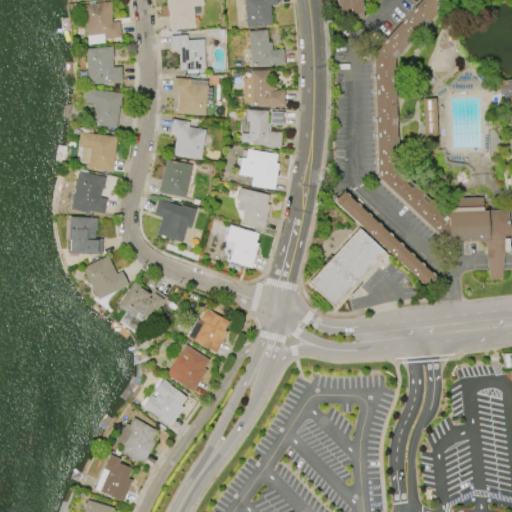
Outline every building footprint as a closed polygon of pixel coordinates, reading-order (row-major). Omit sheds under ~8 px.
[(165,0),(201,0),(202,4),(191,5),(194,26),(170,29),(167,6),(166,6),(165,0)] [(271,24),(246,27),(243,0),(275,0),(276,3),(269,4),(271,24)] [(360,0),(361,13),(336,15),(335,0),(360,0)] [(487,279),(500,279),(502,251),(507,251),(507,241),(509,241),(507,209),(481,211),(481,197),(447,198),(446,214),(397,173),(393,58),(447,0),(419,0),(372,50),(377,177),(447,242),(483,241),(487,279)] [(120,37),(86,40),(83,4),(110,2),(111,14),(110,14),(111,23),(119,22),(120,37)] [(250,66),(247,31),(266,29),(267,42),(270,41),(271,50),(282,48),(284,64),(266,66),(266,64),(250,66)] [(205,68),(179,70),(177,50),(170,51),(169,36),(186,35),(187,40),(202,39),(205,68)] [(121,81),(88,84),(85,49),(112,46),(113,58),(111,58),(112,67),(120,66),(121,81)] [(249,70),(268,70),(269,76),(271,76),(271,90),(283,90),(283,106),(266,106),(266,105),(250,105),(249,103),(242,103),(241,78),(250,77),(249,70)] [(204,115),(176,113),(177,93),(171,92),(172,77),(207,80),(204,115)] [(511,154),(511,78),(497,80),(500,107),(504,107),(510,155),(511,154)] [(85,89),(121,93),(119,106),(118,106),(115,128),(92,125),(94,104),(84,103),(85,89)] [(434,98),(422,99),(423,135),(436,134),(434,98)] [(245,110),(267,110),(266,123),(269,123),(269,111),(283,111),(282,125),(269,124),(269,131),(280,132),(280,147),(263,146),(263,145),(247,144),(247,143),(240,143),(241,133),(247,133),(248,122),(245,122),(245,110)] [(200,159),(172,155),(175,135),(169,134),(171,119),(188,122),(187,127),(204,130),(200,159)] [(79,132),(116,137),(111,172),(86,168),(89,147),(78,146),(79,132)] [(246,149),(276,154),(274,164),(276,164),(273,189),(249,185),(251,177),(234,174),(236,157),(245,159),(246,149)] [(166,160),(191,165),(184,198),(157,192),(163,166),(165,166),(166,160)] [(69,209),(77,172),(105,177),(102,189),(100,189),(99,197),(106,199),(103,214),(88,211),(88,213),(69,209)] [(239,188),(268,195),(266,204),(269,205),(263,229),(240,224),(243,211),(235,209),(238,200),(237,199),(239,188)] [(332,200),(341,190),(436,278),(429,285),(426,282),(423,285),(332,200)] [(157,200),(179,206),(180,204),(195,209),(189,229),(185,227),(181,242),(155,235),(160,216),(153,214),(157,200)] [(101,254),(68,253),(69,217),(96,217),(95,230),(94,230),(94,238),(101,239),(101,254)] [(229,225),(257,233),(255,243),(257,243),(250,268),(228,261),(233,242),(224,240),(229,225)] [(357,228),(384,254),(333,309),(305,283),(357,228)] [(96,299),(81,268),(106,255),(115,274),(120,271),(127,284),(96,299)] [(117,306),(132,282),(149,293),(152,289),(165,297),(146,325),(117,306)] [(202,308),(187,337),(215,353),(226,332),(223,330),(228,321),(202,308)] [(184,344),(164,374),(191,392),(205,370),(203,368),(208,360),(184,344)] [(142,406),(162,379),(186,397),(180,405),(182,407),(168,426),(142,406)] [(131,416),(113,447),(141,464),(154,441),(151,440),(156,431),(131,416)] [(122,502),(93,489),(109,454),(120,459),(118,463),(130,468),(126,478),(131,480),(122,502)] [(85,500),(81,511),(111,511),(113,508),(85,500)]
